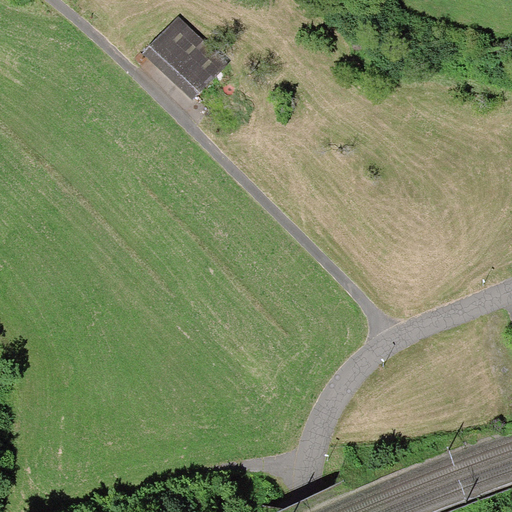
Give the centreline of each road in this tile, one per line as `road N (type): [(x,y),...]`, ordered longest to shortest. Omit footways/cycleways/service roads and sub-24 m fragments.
road 1 (track): [(44,0),(162,99),(392,340)]
road 2 (residential): [(511,289),(392,340),(338,387),(304,475),(311,511)]
road 3 (track): [(105,511),(176,487),(304,475)]
